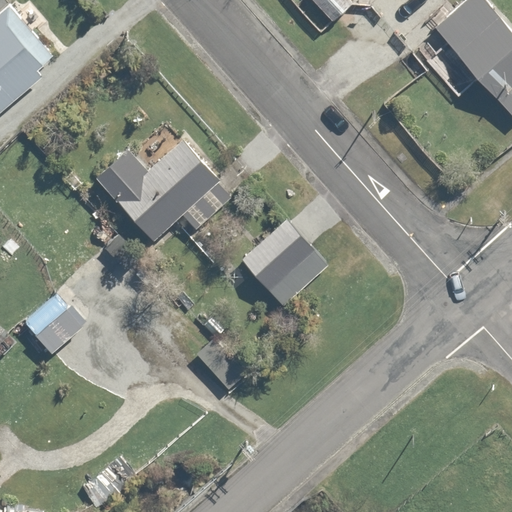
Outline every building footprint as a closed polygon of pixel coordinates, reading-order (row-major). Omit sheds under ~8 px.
[(313,0),(328,16),(346,0),(313,0)] [(511,29),(487,0),(453,0),(435,16),(511,107),(511,29)] [(0,94),(46,55),(3,6),(0,8),(0,94)] [(150,228),(176,204),(193,222),(245,173),(228,154),(216,166),(181,129),(147,161),(123,135),(91,166),(150,228)] [(284,208),(236,249),(278,299),(326,257),(284,208)] [(114,227),(100,239),(123,265),(137,253),(114,227)] [(115,289),(100,303),(132,336),(147,321),(115,289)] [(214,330),(194,346),(224,384),(244,369),(214,330)]
